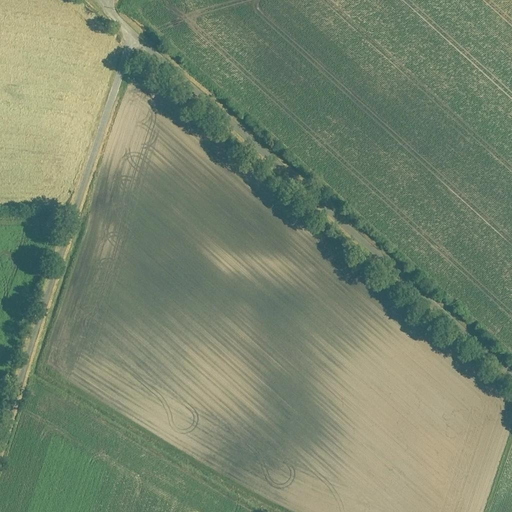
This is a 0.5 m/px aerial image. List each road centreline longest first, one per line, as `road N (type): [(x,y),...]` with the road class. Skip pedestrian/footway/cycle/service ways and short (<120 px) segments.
road 1 (residential): [(511,374),(131,36)]
road 2 (residential): [(131,36),(0,445)]
